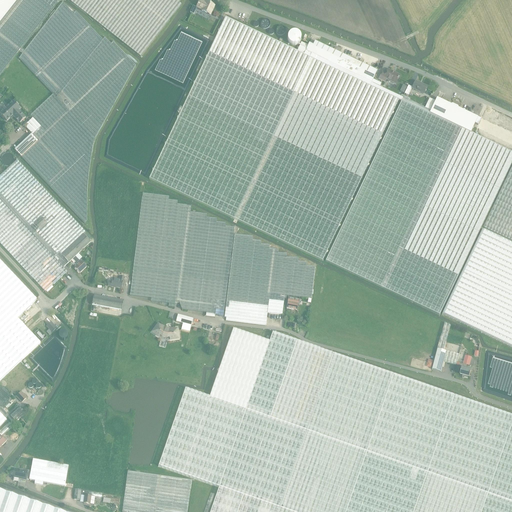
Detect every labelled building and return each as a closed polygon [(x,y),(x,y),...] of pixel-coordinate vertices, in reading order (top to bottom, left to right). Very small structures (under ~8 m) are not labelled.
[(18,0),(0,23),(0,74),(18,51),(21,52),(23,53),(21,55),(19,58),(53,94),(30,116),(33,118),(25,126),(32,134),(39,141),(37,142),(21,157),(50,188),(84,224),(87,222),(87,189),(88,176),(93,142),(108,114),(111,110),(112,108),(117,99),(125,84),(135,66),(113,42),(111,44),(105,38),(103,40),(76,12),(73,14),(62,2),(33,39),(26,49),(25,50),(23,50),(21,49),(58,0),(67,0),(109,33),(111,35),(119,41),(127,47),(130,49),(138,55),(140,57),(181,5),(178,3),(179,0),(18,0)] [(0,0),(0,23),(18,0),(0,0)] [(210,15),(214,6),(205,2),(205,3),(200,1),(196,7),(202,10),(201,11),(210,15)] [(225,18),(149,179),(187,197),(255,229),(323,261),(362,179),(399,101),(304,55),(297,51),(225,18)] [(301,43),(297,51),(304,55),(399,101),(400,100),(401,100),(403,96),(401,96),(401,97),(379,87),(381,84),(373,80),(377,71),(344,55),(315,41),(313,45),(309,44),(308,46),(307,45),(301,43)] [(395,84),(400,75),(394,73),(387,70),(385,74),(382,72),(378,79),(385,82),(386,79),(395,84)] [(423,95),(427,87),(415,81),(411,89),(423,95)] [(403,96),(401,100),(402,100),(429,113),(430,111),(425,108),(409,101),(410,100),(403,96)] [(429,98),(425,108),(430,111),(435,101),(429,98)] [(430,111),(429,113),(470,133),(473,126),(476,128),(478,125),(475,124),(475,123),(478,125),(481,119),(458,108),(457,107),(452,104),(451,105),(436,98),(435,101),(430,111)] [(511,161),(511,152),(470,133),(429,113),(402,100),(325,261),(439,315),(511,161)] [(18,122),(20,123),(26,118),(18,110),(20,108),(13,101),(6,108),(4,106),(2,109),(3,110),(0,113),(0,114),(6,121),(12,115),(15,119),(18,122)] [(14,150),(21,157),(37,142),(39,141),(32,134),(31,135),(14,150)] [(63,268),(68,263),(61,255),(85,233),(63,209),(63,210),(39,185),(17,161),(0,176),(0,243),(45,292),(67,272),(63,268)] [(511,166),(508,176),(483,228),(511,241),(511,166)] [(228,279),(234,227),(225,226),(225,223),(216,222),(217,219),(206,218),(207,214),(190,212),(191,206),(177,204),(177,201),(169,200),(169,197),(142,193),(136,249),(130,296),(151,299),(151,302),(168,304),(168,307),(174,308),(175,302),(179,302),(179,303),(181,310),(206,313),(206,317),(216,318),(217,314),(218,314),(218,317),(223,318),(228,279)] [(511,244),(482,230),(442,314),(471,328),(511,347),(511,244)] [(79,261),(79,260),(82,258),(78,254),(90,243),(89,241),(91,239),(85,233),(61,255),(68,263),(72,260),(75,257),(79,261)] [(266,326),(267,313),(270,294),(285,296),(312,299),(315,267),(306,266),(307,263),(298,262),(298,259),(286,257),(287,254),(278,253),(278,250),(269,249),(270,246),(261,244),(261,241),(252,240),(252,237),(234,235),(224,317),(226,318),(226,321),(266,326)] [(75,257),(72,260),(77,265),(74,268),(79,274),(86,267),(79,260),(79,261),(75,257)] [(0,336),(22,360),(41,343),(17,317),(37,299),(0,258),(0,336)] [(121,289),(124,277),(120,276),(119,280),(112,279),(111,282),(109,282),(108,286),(116,288),(121,289)] [(282,315),(285,296),(270,294),(267,313),(282,315)] [(92,305),(121,311),(123,301),(93,295),(92,305)] [(297,311),(298,304),(299,301),(289,299),(287,309),(297,311)] [(177,315),(176,322),(182,323),(181,330),(189,332),(193,319),(177,315)] [(53,333),(55,330),(57,329),(51,322),(47,326),(53,333)] [(450,326),(444,323),(437,349),(432,370),(441,372),(444,362),(459,366),(460,363),(457,362),(459,355),(443,351),(450,326)] [(158,324),(152,332),(159,337),(160,335),(162,336),(167,338),(170,337),(170,340),(178,339),(177,329),(173,329),(173,328),(168,329),(166,329),(162,326),(162,327),(158,324)] [(511,511),(511,415),(333,353),(272,332),(269,341),(233,329),(209,397),(185,388),(158,466),(219,487),(210,511),(511,511)] [(0,427),(7,421),(0,413),(0,380),(22,360),(0,336),(0,427)] [(470,374),(471,373),(470,373),(471,370),(462,367),(461,370),(460,370),(460,371),(461,371),(460,374),(462,375),(462,377),(468,379),(470,374)] [(22,403),(27,399),(21,393),(16,397),(22,403)] [(16,422),(24,415),(20,411),(22,410),(18,406),(8,416),(12,421),(13,419),(16,422)] [(9,423),(0,431),(0,435),(1,437),(3,435),(12,426),(9,423)] [(69,466),(33,459),(31,471),(29,480),(35,481),(34,484),(43,486),(43,485),(43,483),(47,483),(65,487),(69,466)] [(29,480),(31,471),(27,470),(27,472),(15,469),(13,478),(14,478),(13,481),(18,482),(19,479),(21,479),(21,480),(25,480),(26,479),(29,480)] [(187,511),(192,480),(128,471),(122,511),(187,511)] [(0,511),(64,511),(0,489),(0,511)] [(75,492),(74,500),(80,500),(81,495),(85,496),(84,504),(90,505),(90,501),(94,501),(95,497),(91,496),(88,496),(89,492),(81,491),(81,490),(76,489),(75,492)]
